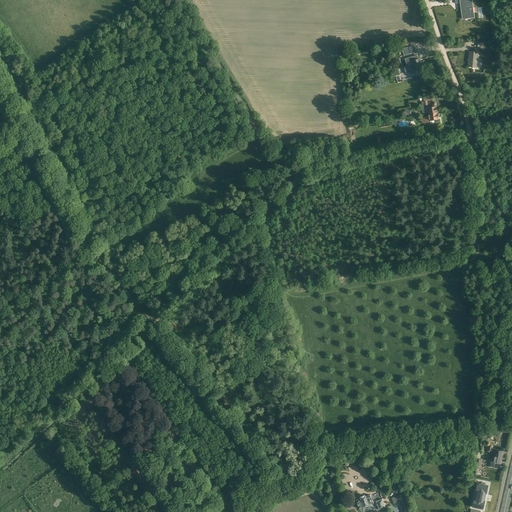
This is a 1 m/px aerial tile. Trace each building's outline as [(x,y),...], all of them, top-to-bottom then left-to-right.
[(462,20),(475,18),(472,0),(455,0),(456,4),(460,3),(462,20)] [(404,55),(410,53),(408,46),(402,48),(404,55)] [(477,68),(478,53),(478,49),(473,48),(472,52),(470,52),(468,67),(477,68)] [(418,58),(417,54),(405,58),(407,66),(404,66),(406,73),(415,70),(417,74),(424,72),(419,58),(418,58)] [(429,114),(438,113),(438,112),(439,111),(439,110),(438,109),(437,109),(437,107),(428,108),(427,101),(421,102),(422,108),(421,108),(422,113),(428,112),(429,114)] [(438,113),(429,114),(429,117),(422,118),(423,124),(430,122),(430,123),(432,124),(433,124),(434,123),(434,120),(439,120),(439,117),(440,116),(440,114),(439,113),(438,113)] [(495,453),(494,456),(502,458),(503,451),(493,449),(494,445),(489,444),(487,452),(495,453)] [(502,458),(494,456),(494,458),(490,457),(489,461),(491,461),(490,467),(499,469),(502,458)] [(487,493),(489,485),(478,483),(477,491),(475,498),(473,506),(484,509),(485,501),(487,493)] [(360,511),(373,511),(386,508),(380,491),(365,497),(365,496),(362,497),(362,498),(356,500),(360,511)] [(411,511),(405,493),(392,498),(394,504),(402,501),(405,511),(411,511)]
